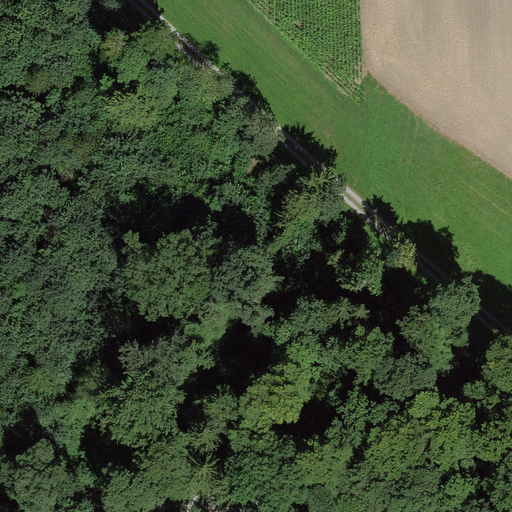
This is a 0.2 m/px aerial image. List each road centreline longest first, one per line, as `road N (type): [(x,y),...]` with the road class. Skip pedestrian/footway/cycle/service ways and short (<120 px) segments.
road 1 (track): [(511,331),(228,88),(143,0)]
road 2 (track): [(257,511),(114,500),(63,511)]
